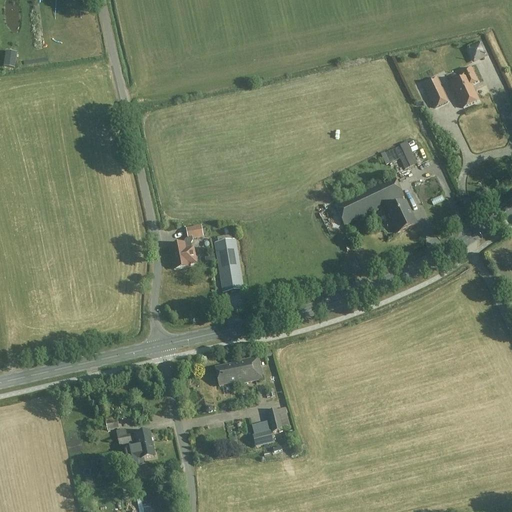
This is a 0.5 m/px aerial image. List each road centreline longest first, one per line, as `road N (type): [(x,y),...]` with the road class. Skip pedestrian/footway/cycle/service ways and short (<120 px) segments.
road 1 (primary): [(160,345),(345,298),(432,259),(511,205)]
road 2 (unclassified): [(160,345),(153,302),(158,255),(100,0)]
road 3 (unclassified): [(189,511),(160,345)]
road 4 (primary): [(0,382),(160,345)]
